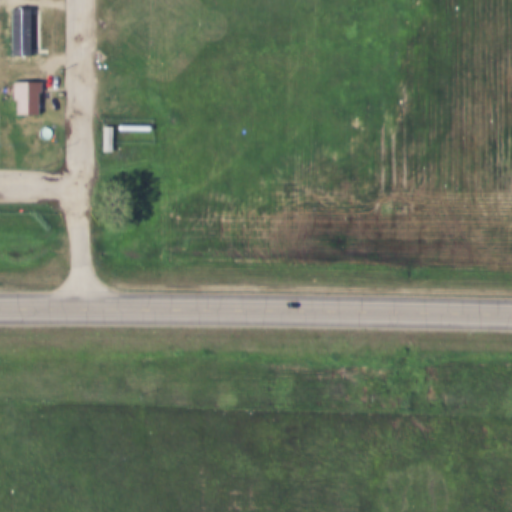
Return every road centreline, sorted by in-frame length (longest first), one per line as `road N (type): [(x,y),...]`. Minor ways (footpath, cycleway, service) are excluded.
road 1 (primary): [(511,309),(0,301)]
road 2 (residential): [(79,0),(81,302)]
